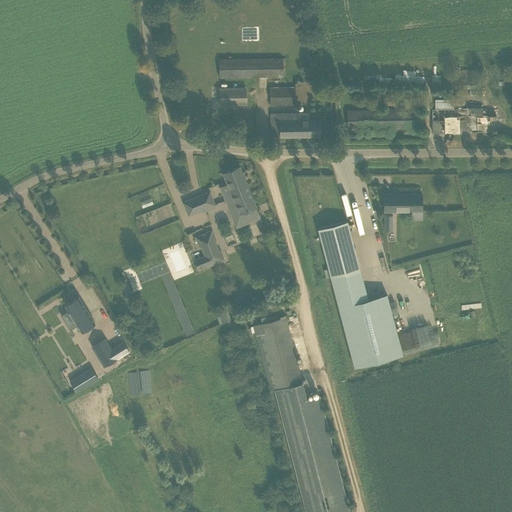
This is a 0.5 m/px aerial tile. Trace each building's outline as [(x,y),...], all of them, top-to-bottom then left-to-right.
[(219,59),(219,77),(283,76),(283,58),(219,59)] [(219,103),(246,102),(246,87),(219,87),(219,103)] [(270,105),(295,104),(295,87),(270,88),(270,105)] [(395,94),(382,94),(382,104),(395,105),(395,94)] [(453,108),(453,99),(435,98),(435,107),(453,108)] [(466,102),(453,103),(453,108),(433,109),(433,132),(444,132),(444,133),(496,132),(496,115),(483,115),(482,108),(481,108),(481,105),(469,105),(469,108),(467,108),(466,102)] [(347,129),(420,127),(419,109),(347,110),(347,129)] [(271,113),(271,136),(280,136),(320,135),(320,119),(308,120),(308,112),(271,113)] [(220,187),(227,203),(250,193),(239,166),(223,173),(228,184),(220,187)] [(216,204),(210,190),(182,202),(188,216),(201,210),(202,213),(216,207),(215,204),(216,204)] [(227,203),(236,227),(260,217),(250,193),(227,203)] [(422,211),(422,193),(384,194),(384,211),(422,211)] [(347,221),(318,228),(354,366),(402,354),(387,294),(368,298),(360,270),(347,221)] [(197,237),(210,266),(222,261),(210,231),(197,237)] [(126,282),(121,284),(126,296),(131,293),(126,282)] [(95,323),(78,296),(64,305),(81,332),(95,323)] [(219,322),(230,320),(228,310),(217,312),(219,322)] [(280,318),(268,321),(267,316),(261,318),(262,323),(253,325),(255,335),(260,334),(277,397),(307,511),(350,511),(320,395),(306,398),(302,383),(287,316),(286,317),(285,315),(279,317),(280,318)] [(104,338),(92,345),(105,366),(117,358),(104,338)] [(91,367),(69,381),(76,392),(98,379),(91,367)]
